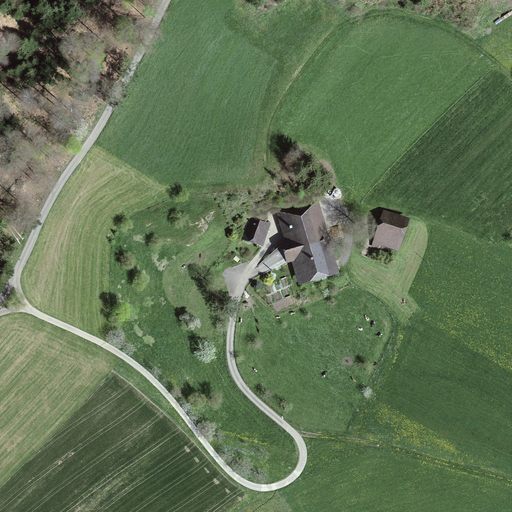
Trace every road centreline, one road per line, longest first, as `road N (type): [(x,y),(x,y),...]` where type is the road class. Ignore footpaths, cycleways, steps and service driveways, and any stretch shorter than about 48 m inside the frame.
road 1 (track): [(18,275),(23,304),(124,357),(227,474),(255,491),(280,488),(297,471),(301,450),(230,370),(229,327),(242,282),(273,236)]
road 2 (unclassified): [(165,0),(0,306)]
